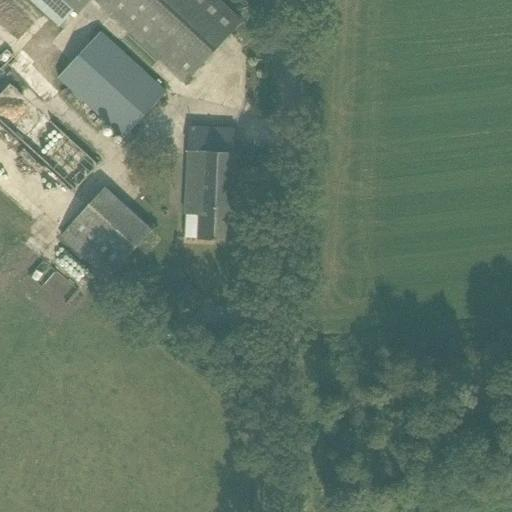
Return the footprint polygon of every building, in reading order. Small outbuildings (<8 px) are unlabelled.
[(92,0),(94,0),(111,14),(127,29),(185,82),(241,21),(217,0),(27,0),(58,28),(75,10),(79,14),(92,0)] [(101,32),(60,77),(124,138),(167,92),(101,32)] [(0,123),(76,193),(103,164),(14,83),(0,97),(0,123)] [(185,215),(184,239),(199,240),(231,241),(235,153),(234,153),(235,129),(189,127),(185,215)] [(152,231),(104,188),(60,237),(108,280),(152,231)]
